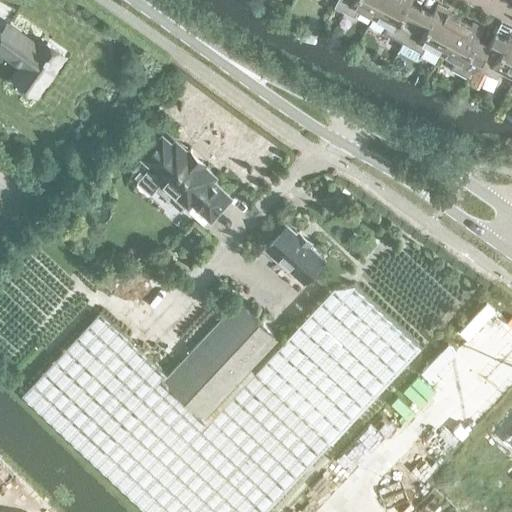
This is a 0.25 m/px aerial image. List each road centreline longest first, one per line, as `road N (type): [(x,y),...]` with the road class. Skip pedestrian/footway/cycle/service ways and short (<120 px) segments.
road 1 (secondary): [(153,6),(285,110),(499,246)]
road 2 (secondary): [(511,213),(408,146),(153,6)]
